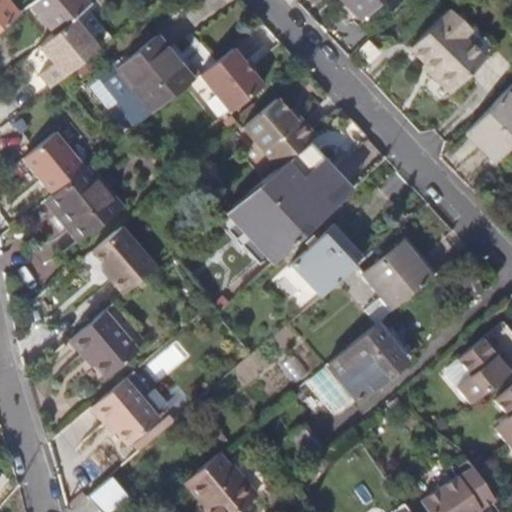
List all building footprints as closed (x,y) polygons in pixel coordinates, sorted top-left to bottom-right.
[(17,0),(0,0),(0,28),(24,8),(17,0)] [(94,0),(34,0),(59,31),(71,21),(94,0)] [(342,0),(359,17),(376,0),(342,0)] [(97,52),(71,21),(59,31),(38,48),(52,66),(38,77),(50,91),(97,52)] [(435,22),(405,53),(451,97),(481,66),(435,22)] [(151,113),(190,81),(184,73),(191,66),(171,43),(164,49),(154,37),(116,69),(151,113)] [(231,49),(198,75),(228,112),(261,86),(231,49)] [(511,85),(507,91),(465,133),(493,161),(507,147),(511,151),(511,85)] [(304,145),(312,138),(299,122),(292,122),(274,101),(240,129),(275,170),(284,162),(304,145)] [(50,194),(83,168),(55,131),(21,158),(50,194)] [(304,145),(284,162),(303,182),(322,165),(304,145)] [(275,170),(226,212),(243,231),(249,226),(252,230),(303,182),(284,162),(275,170)] [(322,165),(303,182),(307,185),(301,191),(311,202),(335,180),(322,165)] [(50,194),(44,199),(79,241),(117,211),(83,168),(50,194)] [(324,215),(348,193),(335,180),(311,202),(324,215)] [(303,182),(252,230),(265,244),(311,202),(301,191),(307,185),(303,182)] [(277,258),(324,215),(311,202),(265,244),(277,258)] [(355,264),(363,258),(333,222),(325,229),(355,264)] [(116,226),(87,252),(109,276),(106,279),(120,295),(153,268),(116,226)] [(345,273),(355,264),(325,229),(287,262),(316,297),(345,273)] [(424,283),(430,278),(401,244),(363,276),(390,310),(424,283)] [(112,303),(102,311),(130,343),(139,334),(112,303)] [(102,311),(69,340),(81,355),(84,352),(100,370),(130,343),(102,311)] [(511,328),(507,322),(503,318),(457,355),(470,372),(456,383),(470,401),(511,367),(511,359),(511,357),(511,328)] [(369,327),(326,362),(354,398),(398,362),(369,327)] [(139,334),(130,343),(136,350),(145,341),(139,334)] [(130,343),(100,370),(105,377),(136,350),(130,343)] [(135,367),(125,375),(160,418),(171,409),(135,367)] [(96,399),(92,402),(106,420),(110,417),(131,443),(160,418),(125,375),(96,399)] [(511,381),(492,398),(506,415),(491,427),(505,444),(511,438),(511,381)] [(295,466),(318,447),(299,423),(276,441),(295,466)] [(217,454),(182,482),(205,511),(235,511),(252,499),(217,454)] [(475,511),(479,510),(492,502),(493,501),(472,469),(465,458),(450,469),(455,476),(419,500),(428,511),(475,511)] [(107,475),(85,494),(99,511),(122,493),(107,475)] [(409,511),(403,503),(389,511),(409,511)]
